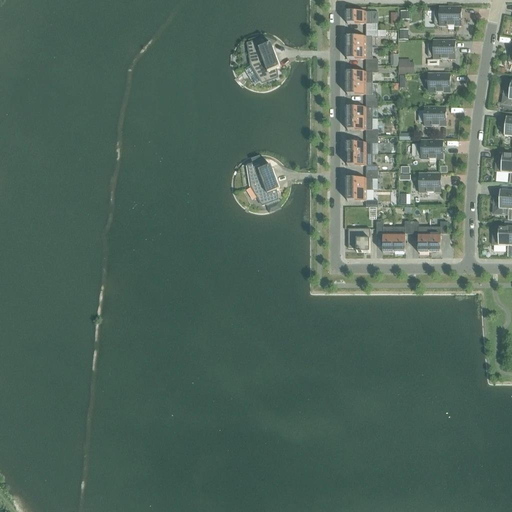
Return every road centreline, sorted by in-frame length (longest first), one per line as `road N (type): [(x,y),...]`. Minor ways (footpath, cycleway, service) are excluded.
road 1 (residential): [(471,269),(336,268),(335,0)]
road 2 (residential): [(471,269),(477,125),(497,0)]
